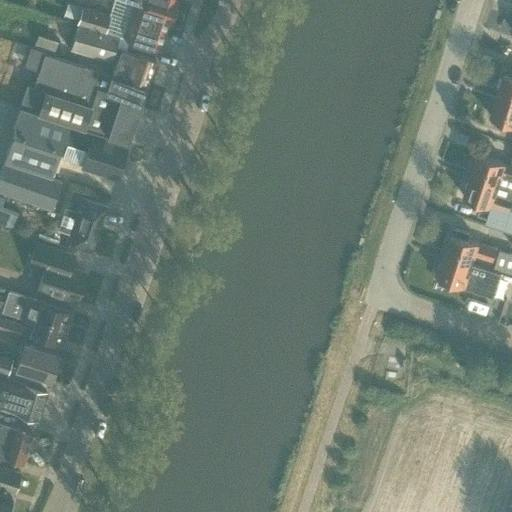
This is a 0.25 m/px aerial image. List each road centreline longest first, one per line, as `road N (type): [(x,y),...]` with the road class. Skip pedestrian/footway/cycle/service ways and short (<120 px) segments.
road 1 (unclassified): [(57,511),(228,0)]
road 2 (residential): [(374,295),(472,0)]
road 3 (residential): [(374,295),(511,343)]
